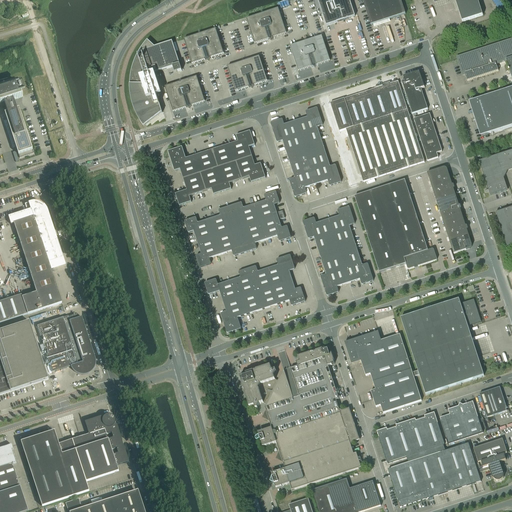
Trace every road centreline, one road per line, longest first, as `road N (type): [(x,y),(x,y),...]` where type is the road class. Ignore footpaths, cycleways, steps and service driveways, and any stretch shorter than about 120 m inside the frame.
road 1 (unclassified): [(111,384),(44,179)]
road 2 (secondary): [(183,360),(126,153)]
road 3 (secondary): [(117,156),(174,363)]
road 4 (unclassified): [(427,56),(423,44),(255,99)]
road 5 (unclassified): [(291,211),(461,157)]
road 6 (unclassified): [(494,257),(325,313)]
road 7 (unclassified): [(329,324),(498,269)]
road 8 (unclassified): [(259,112),(427,56)]
road 9 (secondary): [(124,142),(112,82),(118,57),(139,29),(185,0)]
road 10 (secondary): [(169,0),(134,22),(111,53),(103,96),(114,146)]
road 11 (unclassified): [(270,511),(220,359)]
road 12 (unclassified): [(361,425),(511,376)]
road 13 (secondary): [(224,511),(185,370)]
road 14 (secondary): [(177,373),(215,511)]
road 15 (unclassified): [(77,159),(35,25)]
road 16 (unclassified): [(255,99),(124,142)]
road 17 (unclassified): [(152,511),(114,393)]
